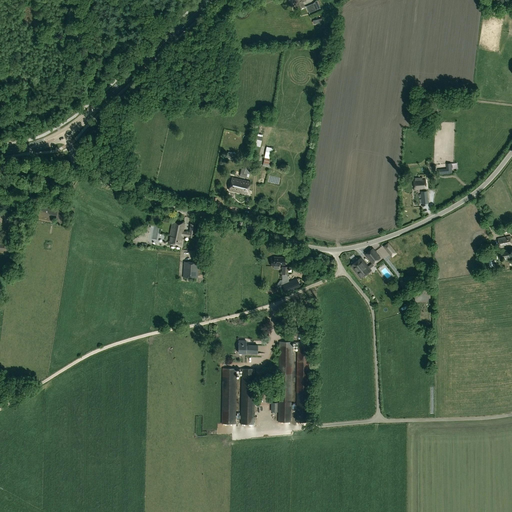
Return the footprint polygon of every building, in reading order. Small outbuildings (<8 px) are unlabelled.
[(296,5),(298,9),(304,6),(302,3),(306,1),(305,0),(293,0),(296,6),(296,5)] [(312,4),(306,6),(309,13),(315,10),(312,4)] [(263,165),(269,166),(272,167),(273,160),(264,158),(263,165)] [(250,169),(245,168),(245,169),(242,168),(240,176),(246,178),(247,174),(249,174),(250,169)] [(229,190),(247,194),(250,182),(232,178),(229,190)] [(426,180),(422,180),(422,181),(414,181),(415,189),(426,189),(426,180)] [(58,207),(38,203),(36,210),(56,214),(57,214),(58,209),(58,207)] [(64,210),(58,209),(57,214),(56,214),(55,223),(63,225),(65,216),(63,216),(64,210)] [(188,237),(195,238),(196,224),(190,223),(189,232),(183,231),(184,224),(172,222),(169,243),(181,245),(182,236),(188,237)] [(511,244),(511,243),(510,236),(498,239),(500,248),(511,244)] [(372,264),(381,258),(373,248),(364,255),(372,264)] [(284,265),(285,258),(274,258),(274,259),(271,259),(271,266),(279,266),(279,265),(284,265)] [(371,270),(361,258),(351,266),(361,278),(371,270)] [(184,262),(183,277),(197,278),(198,263),(184,262)] [(286,274),(282,274),(282,280),(280,280),(276,285),(277,288),(282,286),(281,285),(288,282),(286,274)] [(300,286),(297,278),(288,282),(281,285),(282,286),(285,293),(300,286)] [(404,284),(407,290),(412,287),(409,281),(404,284)] [(395,287),(388,292),(393,299),(400,295),(395,287)] [(298,328),(289,328),(288,336),(298,336),(298,328)] [(291,405),(292,342),(279,342),(278,390),(278,422),(291,422),(291,409),(295,409),(295,403),(293,403),(293,405),(291,405)] [(297,342),(296,393),(297,393),(296,422),(308,422),(310,342),(297,342)] [(248,345),(246,345),(246,353),(257,353),(257,345),(248,345)] [(235,415),(236,369),(222,368),(221,424),(235,424),(235,418),(235,415)] [(237,415),(235,415),(235,418),(240,418),(240,424),(253,425),(255,369),(241,369),(240,415),(239,415),(239,413),(237,413),(237,415)]
